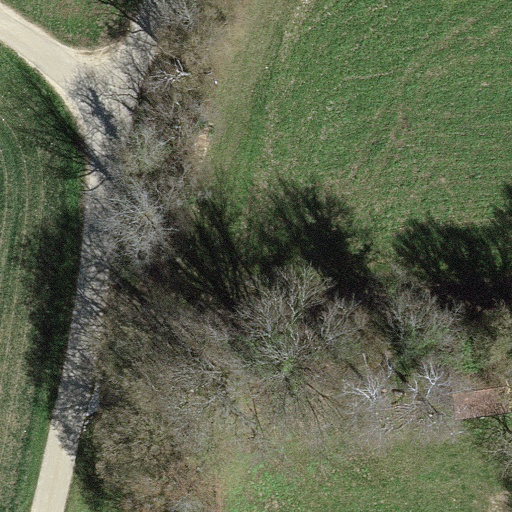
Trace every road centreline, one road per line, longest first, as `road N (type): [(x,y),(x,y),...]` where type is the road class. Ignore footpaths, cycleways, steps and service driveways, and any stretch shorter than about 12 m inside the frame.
road 1 (track): [(97,142),(99,240),(49,511)]
road 2 (track): [(175,0),(97,142)]
road 3 (track): [(0,33),(78,107),(97,142)]
